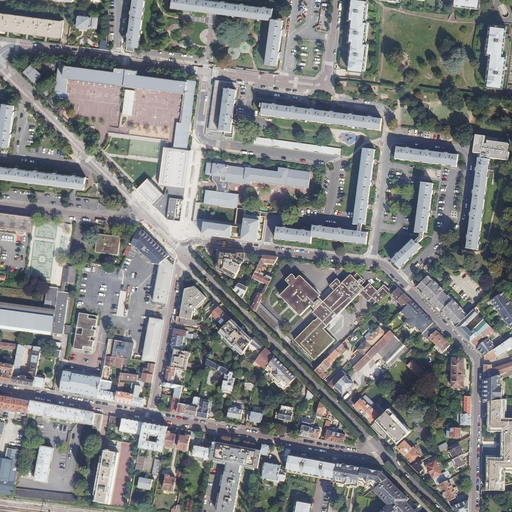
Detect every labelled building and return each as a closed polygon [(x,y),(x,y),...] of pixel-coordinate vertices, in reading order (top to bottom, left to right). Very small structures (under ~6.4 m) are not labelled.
[(133,0),(132,10),(131,10),(131,13),(129,33),(128,33),(128,35),(129,35),(127,45),(126,45),(126,46),(134,47),(139,48),(140,47),(139,47),(144,0),(133,0)] [(172,0),(172,7),(212,12),(272,21),(267,63),(265,63),(265,64),(278,66),(278,65),(277,65),(279,56),(280,56),(280,53),(279,53),(282,34),(283,33),(283,30),(282,30),(284,21),(284,20),(272,18),(273,8),(272,8),(272,9),(266,8),(266,7),(263,7),(263,8),(244,5),(244,4),(241,4),(241,5),(225,2),(222,1),(222,2),(213,1),(205,0),(172,0)] [(353,42),(350,70),(365,72),(368,43),(366,43),(368,23),(366,22),(368,1),(363,0),(353,0),(351,20),(353,21),(350,42),(353,42)] [(63,21),(61,20),(61,21),(0,13),(0,29),(62,38),(64,22),(63,22),(63,21)] [(92,17),(78,15),(77,27),(90,29),(92,17)] [(491,53),(487,84),(503,86),(507,54),(503,54),(506,25),(491,24),(487,53),(491,53)] [(31,64),(24,72),(35,83),(42,75),(31,64)] [(174,148),(187,150),(196,81),(183,79),(178,79),(178,80),(137,75),(138,71),(134,71),(128,70),(120,69),(115,68),(115,72),(78,67),(78,66),(59,64),(55,91),(66,93),(68,80),(76,81),(76,78),(113,83),(113,86),(136,89),(136,86),(187,92),(183,123),(180,122),(178,122),(174,148)] [(216,81),(209,130),(231,133),(232,123),(233,123),(234,119),(233,119),(235,104),(236,104),(236,100),(237,90),(230,90),(231,83),(216,81)] [(136,86),(136,89),(184,95),(180,122),(183,123),(187,92),(136,86)] [(129,90),(125,114),(135,115),(138,91),(129,90)] [(15,105),(3,103),(3,104),(0,131),(0,145),(10,147),(10,146),(9,146),(10,137),(11,137),(11,134),(13,114),(14,114),(14,111),(14,105),(15,105)] [(264,104),(262,116),(273,117),(381,131),(382,120),(372,118),(372,117),(369,117),(369,118),(353,116),(353,115),(350,114),(350,115),(334,113),(334,112),(331,112),(331,113),(315,111),(315,110),(312,110),(312,111),(296,109),(296,108),(292,107),(292,108),(277,106),(277,105),(273,105),(273,106),(264,104)] [(251,145),(340,156),(340,155),(340,149),(270,140),(253,137),(251,145)] [(475,140),(473,151),(475,151),(475,153),(483,154),(483,155),(480,155),(480,158),(478,158),(476,168),(475,168),(475,171),(476,171),(473,190),(472,193),(473,193),(471,213),(470,213),(470,216),(471,216),(468,235),(467,235),(467,238),(468,238),(467,248),(478,250),(489,159),(504,161),(507,147),(489,145),(489,142),(487,141),(487,140),(477,138),(477,140),(475,140)] [(187,150),(174,148),(165,147),(159,185),(153,183),(149,180),(148,179),(140,187),(137,189),(154,206),(165,196),(167,186),(185,189),(191,150),(187,150)] [(397,147),(396,158),(457,166),(458,155),(449,154),(449,153),(446,152),(446,153),(429,151),(429,150),(427,150),(427,151),(410,149),(410,148),(407,148),(407,149),(397,147)] [(375,150),(364,149),(356,214),(355,223),(360,224),(359,232),(343,230),(343,229),(340,229),(324,228),(324,227),(320,226),(320,227),(314,226),(313,231),(307,231),(307,230),(304,229),(304,230),(288,228),(288,227),(284,226),(284,227),(277,227),(277,228),(276,239),(311,244),(312,238),(366,244),(368,233),(362,233),(363,224),(366,225),(368,208),(369,208),(369,205),(368,204),(371,186),(372,186),(372,182),(371,182),(374,163),(375,160),(374,160),(375,150)] [(217,189),(217,190),(217,191),(217,193),(206,191),(204,205),(216,206),(237,209),(239,196),(229,194),(230,182),(251,185),(251,181),(308,188),(310,173),(279,168),(279,173),(248,169),(248,166),(243,165),(243,169),(226,166),(226,168),(222,167),(222,166),(213,165),(212,176),(212,179),(212,181),(213,183),(220,183),(220,188),(219,188),(218,188),(217,189)] [(0,178),(83,189),(83,190),(84,190),(86,177),(85,177),(76,176),(73,175),(73,176),(57,174),(57,173),(54,173),(38,171),(34,170),(34,171),(19,169),(19,168),(15,168),(0,166),(0,178)] [(397,255),(392,261),(400,269),(422,247),(419,244),(424,239),(424,233),(427,233),(429,217),(430,217),(430,213),(429,213),(431,194),(433,194),(433,191),(432,191),(433,184),(421,183),(415,232),(420,232),(420,237),(420,238),(417,241),(414,239),(399,254),(397,255)] [(168,220),(181,221),(183,207),(185,189),(167,186),(165,196),(154,206),(168,220)] [(33,216),(0,211),(0,229),(31,234),(33,216)] [(242,225),(194,218),(194,223),(201,235),(259,242),(262,240),(265,217),(243,214),(242,225)] [(139,231),(132,246),(137,248),(153,263),(161,265),(167,259),(170,256),(145,231),(139,231)] [(98,233),(95,252),(118,256),(121,237),(98,233)] [(243,265),(256,272),(263,255),(261,255),(261,256),(220,251),(218,269),(218,270),(220,271),(236,279),(243,265)] [(263,255),(256,272),(253,278),(268,285),(262,295),(259,293),(252,308),(256,312),(260,303),(273,277),(260,271),(262,269),(263,270),(264,268),(263,267),(266,262),(274,264),(278,257),(263,255)] [(167,259),(161,265),(154,301),(159,302),(158,305),(163,306),(163,308),(164,308),(165,308),(165,307),(166,307),(174,265),(167,259)] [(274,276),(279,264),(277,263),(271,275),(274,276)] [(66,279),(74,280),(76,267),(69,266),(69,269),(65,268),(64,278),(66,278),(66,279)] [(399,288),(395,284),(390,290),(385,285),(378,291),(370,283),(365,288),(351,275),(342,284),(341,283),(341,282),(338,278),(330,286),(335,291),(324,302),(320,297),(321,296),(301,276),(297,279),(296,278),(297,277),(293,274),(286,281),(291,286),(281,296),(301,316),(311,306),(316,310),(313,312),(319,318),(316,320),(295,340),(315,361),(335,341),(324,329),(334,320),(332,318),(336,315),(337,316),(360,294),(368,302),(368,301),(373,305),(376,302),(380,306),(399,288)] [(421,292),(426,298),(428,296),(439,285),(434,280),(433,281),(431,282),(427,278),(418,286),(422,291),(421,292)] [(234,290),(243,299),(248,288),(240,284),(234,290)] [(448,320),(451,323),(452,321),(462,312),(463,311),(464,310),(453,300),(451,302),(447,297),(442,293),(443,291),(444,291),(439,285),(428,296),(430,299),(429,300),(431,303),(433,301),(437,306),(442,311),(440,312),(446,318),(447,316),(450,318),(448,320)] [(65,292),(62,291),(62,292),(59,292),(59,288),(59,287),(50,286),(48,286),(45,306),(1,300),(0,307),(0,328),(52,336),(52,333),(63,334),(69,292),(65,292)] [(186,289),(181,317),(193,319),(194,312),(196,312),(197,309),(208,298),(196,287),(186,289)] [(405,308),(412,301),(405,294),(399,288),(391,295),(405,308)] [(121,290),(116,315),(124,317),(129,292),(121,290)] [(511,308),(501,293),(489,301),(509,330),(511,327),(511,308)] [(434,323),(412,301),(405,308),(401,312),(404,315),(404,316),(406,318),(407,318),(408,319),(407,321),(404,324),(410,330),(414,327),(416,327),(417,328),(416,328),(419,330),(423,333),(434,323)] [(260,303),(256,312),(276,331),(282,325),(260,303)] [(226,313),(219,307),(213,313),(216,315),(214,316),(218,320),(226,313)] [(457,326),(456,328),(476,348),(488,337),(495,331),(484,320),(483,319),(471,332),(465,327),(478,315),(474,310),(468,316),(467,317),(457,326)] [(99,315),(81,312),(75,348),(93,351),(95,340),(92,340),(92,335),(94,335),(95,331),(93,330),(94,326),(97,326),(99,315)] [(467,317),(462,312),(452,321),(457,326),(467,317)] [(232,320),(226,313),(218,320),(223,325),(224,323),(227,325),(232,320)] [(151,318),(146,345),(143,361),(156,362),(164,317),(163,316),(162,315),(161,315),(160,319),(151,318)] [(181,317),(177,317),(176,322),(191,325),(192,322),(194,322),(195,320),(193,319),(181,317)] [(227,325),(221,331),(227,338),(226,339),(236,349),(237,348),(244,354),(246,351),(251,343),(254,340),(233,319),(232,320),(227,325)] [(437,326),(434,323),(423,333),(425,335),(430,330),(431,331),(434,329),(437,326)] [(358,350),(365,357),(383,338),(387,335),(380,328),(358,350)] [(175,329),(174,335),(184,337),(186,337),(192,338),(192,334),(188,333),(189,331),(175,329)] [(429,338),(437,345),(443,338),(434,329),(431,331),(430,330),(425,335),(429,339),(429,338)] [(395,336),(391,331),(387,335),(383,338),(388,343),(395,336)] [(173,342),(171,349),(175,349),(177,350),(178,346),(180,346),(183,346),(183,342),(184,337),(174,335),(173,342)] [(392,364),(408,348),(395,336),(388,343),(379,352),(392,364)] [(264,345),(256,337),(254,340),(251,343),(257,347),(256,349),(258,350),(259,348),(261,350),(264,345)] [(484,356),(496,348),(488,337),(476,348),(484,356)] [(365,357),(354,368),(358,373),(379,352),(388,343),(383,338),(365,357)] [(443,338),(437,345),(444,352),(450,345),(443,338)] [(496,348),(484,356),(484,360),(492,360),(492,359),(511,345),(511,338),(502,344),(496,348)] [(135,343),(109,339),(106,356),(124,358),(128,359),(132,359),(135,343)] [(347,340),(336,350),(340,354),(350,344),(347,340)] [(0,380),(5,381),(14,383),(17,384),(19,377),(24,348),(25,346),(1,343),(0,347),(0,348),(8,350),(9,349),(17,350),(18,350),(18,353),(16,362),(13,361),(12,365),(0,362),(0,380)] [(19,377),(17,384),(25,385),(34,387),(37,375),(37,372),(42,348),(35,347),(34,350),(29,377),(29,380),(27,380),(27,377),(21,376),(21,377),(19,377)] [(257,360),(267,369),(275,356),(267,347),(257,360)] [(175,349),(172,367),(177,368),(181,369),(186,370),(187,370),(190,352),(177,350),(175,349)] [(336,350),(327,360),(331,363),(340,354),(336,350)] [(246,351),(244,354),(242,357),(246,360),(250,354),(246,351)] [(210,355),(208,354),(207,364),(219,370),(226,374),(229,375),(232,371),(234,367),(232,366),(229,370),(209,359),(210,355)] [(124,358),(106,356),(104,365),(122,368),(122,365),(124,358)] [(275,356),(267,369),(272,373),(272,376),(279,383),(281,383),(286,388),(297,377),(275,356)] [(464,359),(453,358),(452,387),(463,387),(463,375),(465,375),(465,371),(463,370),(464,359)] [(411,370),(417,365),(413,361),(407,366),(411,370)] [(325,362),(315,371),(324,379),(327,376),(324,373),(330,367),(325,362)] [(484,365),(484,380),(501,374),(511,370),(511,362),(492,369),(492,365),(484,365)] [(154,375),(156,364),(149,363),(149,368),(147,367),(147,369),(140,368),(139,373),(143,373),(154,375)] [(425,373),(417,365),(411,370),(420,378),(425,373)] [(166,375),(165,382),(171,384),(172,380),(174,380),(177,368),(172,367),(168,367),(166,375)] [(64,370),(60,391),(99,398),(102,380),(102,377),(91,375),(90,377),(76,374),(76,372),(64,370)] [(226,374),(219,370),(217,379),(224,381),(226,374)] [(234,372),(232,371),(229,375),(226,374),(224,381),(223,389),(233,391),(236,378),(233,377),(234,372)] [(343,371),(329,385),(333,389),(335,387),(346,376),(347,375),(343,371)] [(119,382),(117,393),(116,402),(133,405),(137,381),(138,377),(138,376),(126,374),(125,373),(124,380),(133,381),(131,394),(123,392),(122,392),(122,389),(124,389),(124,387),(125,385),(125,383),(119,382)] [(501,399),(501,374),(484,380),(483,402),(489,401),(501,399)] [(34,387),(44,389),(46,379),(41,378),(42,376),(37,375),(34,387)] [(346,376),(335,387),(344,395),(354,384),(346,376)] [(102,380),(99,398),(111,401),(113,392),(110,392),(112,381),(102,380)] [(137,381),(133,405),(143,407),(145,398),(139,397),(141,386),(143,387),(144,382),(142,381),(137,381)] [(175,388),(174,396),(180,398),(183,385),(171,384),(165,382),(164,386),(175,388)] [(401,397),(405,393),(395,384),(392,387),(401,397)] [(12,398),(0,395),(0,408),(10,410),(12,398)] [(171,412),(178,413),(179,403),(180,398),(174,396),(171,412)] [(179,403),(178,413),(197,416),(200,398),(200,397),(196,396),(194,398),(193,405),(179,403)] [(347,403),(350,406),(356,400),(353,397),(347,403)] [(31,401),(17,398),(15,411),(29,414),(29,413),(31,401)] [(200,398),(197,416),(207,418),(208,413),(209,409),(211,409),(213,400),(200,398)] [(43,403),(31,401),(29,413),(77,421),(78,416),(79,416),(81,410),(43,403)] [(372,408),(372,407),(368,403),(367,404),(364,401),(363,402),(361,401),(355,407),(364,415),(372,408)] [(325,406),(321,402),(317,415),(322,417),(325,406)] [(294,408),(283,405),(283,409),(282,409),(281,412),(277,412),(276,417),(292,421),(294,412),(293,412),(294,408)] [(230,407),(228,416),(242,419),(244,410),(238,408),(238,407),(237,407),(237,406),(236,406),(235,407),(235,408),(233,407),(230,407)] [(376,412),(372,408),(364,415),(371,422),(378,415),(375,412),(376,412)] [(388,409),(375,422),(397,445),(410,431),(388,409)] [(487,457),(487,490),(504,491),(504,471),(511,471),(511,418),(505,418),(505,411),(489,410),(488,431),(502,432),(501,457),(487,457)] [(94,424),(96,413),(84,411),(82,422),(94,424)] [(252,412),(249,411),(247,419),(250,420),(262,423),(264,413),(252,411),(252,412)] [(94,424),(93,428),(100,429),(103,414),(96,413),(94,424)] [(470,425),(471,414),(464,414),(461,414),(461,425),(470,425)] [(145,422),(111,416),(109,423),(116,424),(116,426),(121,427),(121,431),(143,435),(145,422)] [(316,421),(301,417),(299,423),(303,424),(300,435),(311,437),(313,428),(316,421)] [(140,448),(164,452),(165,446),(168,431),(169,426),(145,422),(143,435),(141,445),(140,448)] [(417,425),(413,429),(416,431),(418,429),(427,437),(432,434),(423,425),(417,425)] [(460,438),(461,428),(451,427),(451,431),(447,431),(446,438),(460,438)] [(321,430),(313,428),(311,437),(318,439),(321,430)] [(329,430),(326,440),(335,442),(338,433),(329,430)] [(171,431),(168,431),(165,446),(175,448),(177,434),(171,433),(171,431)] [(0,433),(0,478),(16,481),(22,450),(19,450),(19,448),(14,447),(14,449),(9,448),(7,459),(0,457),(0,435),(0,434),(0,433)] [(338,433),(335,442),(344,443),(346,435),(338,433)] [(187,437),(182,436),(179,449),(188,451),(190,439),(191,436),(188,435),(187,437)] [(398,449),(404,455),(412,448),(405,441),(398,449)] [(262,451),(214,442),(211,460),(227,463),(217,511),(234,511),(243,466),(258,468),(261,454),(262,451)] [(458,442),(448,447),(454,459),(461,456),(464,454),(458,442)] [(271,445),(263,443),(262,451),(261,454),(269,456),(271,445)] [(437,447),(439,452),(448,447),(446,443),(437,447)] [(210,448),(195,445),(193,456),(200,457),(199,459),(204,460),(205,460),(205,458),(211,460),(214,446),(211,446),(210,448)] [(54,448),(42,446),(36,480),(48,482),(54,448)] [(412,448),(404,455),(412,462),(419,454),(418,453),(419,452),(414,446),(412,448)] [(108,450),(104,450),(95,501),(110,503),(119,452),(109,451),(109,449),(108,449),(108,450)] [(337,463),(290,454),(288,462),(287,470),(334,479),(337,463)] [(145,457),(139,456),(136,469),(142,470),(145,457)] [(454,459),(452,460),(457,469),(465,465),(461,456),(454,459)] [(152,473),(159,475),(161,467),(162,460),(155,458),(152,473)] [(435,461),(426,465),(432,478),(433,477),(437,486),(440,485),(448,481),(452,479),(448,470),(441,473),(435,461)] [(281,465),(266,462),(263,478),(285,482),(286,472),(284,472),(284,470),(283,470),(283,469),(280,469),(281,465)] [(380,471),(337,463),(334,479),(334,481),(359,486),(359,483),(363,483),(366,487),(372,482),(376,488),(388,478),(380,471)] [(415,464),(411,466),(418,473),(421,470),(415,464)] [(171,475),(167,474),(164,489),(174,491),(177,478),(170,477),(171,475)] [(153,479),(140,476),(138,490),(151,492),(153,479)] [(0,478),(0,488),(14,491),(16,481),(0,478)] [(409,499),(388,478),(376,488),(388,500),(385,502),(389,505),(382,511),(416,511),(406,502),(409,499)] [(448,481),(440,485),(448,502),(456,498),(455,495),(456,494),(451,483),(449,484),(448,481)] [(15,488),(13,496),(24,497),(79,503),(81,496),(15,488)] [(448,502),(447,502),(450,505),(465,499),(463,495),(456,498),(448,502)] [(468,511),(469,500),(453,508),(457,511),(468,511)] [(311,511),(313,503),(297,501),(295,511),(311,511)]
